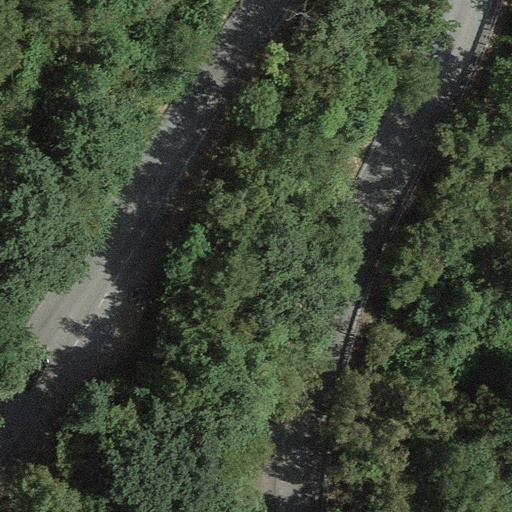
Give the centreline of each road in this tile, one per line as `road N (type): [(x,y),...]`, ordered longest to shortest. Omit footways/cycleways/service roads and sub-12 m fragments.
road 1 (tertiary): [(460,0),(298,440),(297,511)]
road 2 (tertiary): [(0,411),(268,0)]
